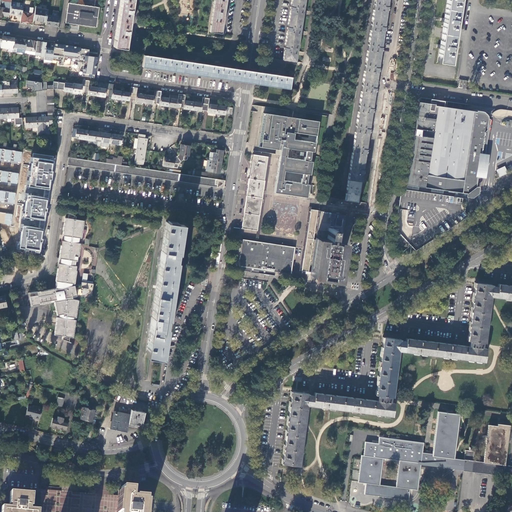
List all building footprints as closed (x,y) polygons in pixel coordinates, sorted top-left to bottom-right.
[(11,1),(11,0),(2,0),(2,3),(5,3),(4,8),(0,6),(0,14),(9,16),(11,1)] [(99,0),(95,0),(94,7),(68,3),(65,22),(70,22),(79,24),(96,26),(99,0)] [(120,0),(113,46),(125,48),(132,0),(120,0)] [(181,14),(186,14),(187,14),(193,14),(193,0),(183,0),(183,3),(186,2),(186,4),(185,10),(181,9),(181,14)] [(214,0),(209,32),(221,33),(226,0),(214,0)] [(291,0),(282,59),(295,61),(304,0),(291,0)] [(374,0),(364,73),(362,84),(360,96),(358,109),(356,121),(355,133),(353,144),(351,160),(349,173),(348,179),(361,181),(362,174),(363,170),(365,153),(366,149),(368,133),(369,128),(371,112),(372,108),(375,91),(375,87),(378,71),(378,67),(381,50),(381,46),(384,29),(385,25),(387,9),(388,5),(388,0),(374,0)] [(438,62),(450,64),(455,35),(459,0),(446,0),(444,19),(442,33),(440,45),(438,62)] [(23,7),(23,3),(11,1),(9,16),(17,17),(17,15),(21,16),(22,12),(23,7)] [(25,7),(23,7),(22,12),(21,21),(32,22),(33,13),(32,13),(33,7),(29,7),(28,13),(25,12),(25,7)] [(48,9),(35,7),(34,20),(46,22),(47,14),(48,9)] [(47,14),(46,22),(45,24),(58,26),(59,16),(47,14)] [(14,37),(2,36),(1,42),(0,47),(8,48),(7,51),(12,52),(12,51),(14,37)] [(27,39),(17,38),(14,37),(12,51),(25,52),(25,50),(27,39)] [(27,39),(25,50),(35,51),(36,41),(27,39)] [(46,42),(36,41),(35,51),(39,52),(40,52),(40,55),(44,56),(46,47),(46,42)] [(49,48),(46,47),(44,56),(44,59),(52,60),(54,43),(50,43),(49,48)] [(81,47),(54,43),(52,63),(56,63),(57,61),(57,66),(70,68),(69,71),(78,72),(78,76),(95,78),(95,75),(96,75),(98,57),(97,57),(98,52),(90,51),(90,49),(81,48),(81,47)] [(142,66),(239,81),(241,69),(237,68),(219,66),(216,65),(199,63),(195,62),(178,60),(174,59),(156,56),(153,56),(144,55),(142,66)] [(253,83),(254,83),(256,71),(254,71),(249,70),(244,70),(241,69),(239,81),(242,81),(248,82),(253,83)] [(256,71),(254,83),(289,88),(291,77),(283,75),(278,75),(262,72),(258,72),(256,71)] [(4,85),(1,85),(2,93),(18,93),(17,80),(11,80),(11,84),(9,85),(4,85)] [(31,87),(32,91),(46,89),(47,89),(47,85),(47,82),(41,82),(27,80),(26,87),(31,87)] [(84,93),(86,80),(83,80),(82,85),(73,84),(72,92),(81,93),(81,92),(84,93)] [(89,86),(90,81),(86,80),(84,93),(88,93),(87,94),(96,96),(97,87),(89,86)] [(63,90),(72,92),(73,84),(64,82),(58,82),(57,88),(64,89),(63,90)] [(96,96),(105,97),(105,96),(108,96),(110,84),(107,83),(107,84),(98,83),(97,87),(96,96)] [(110,84),(108,96),(111,97),(111,98),(120,99),(121,91),(112,90),(113,84),(110,84)] [(121,91),(120,99),(129,100),(129,99),(132,100),(134,87),(131,87),(130,92),(121,91)] [(134,87),(132,100),(136,100),(135,101),(144,102),(145,94),(136,93),(137,88),(134,87)] [(145,94),(144,102),(153,104),(153,103),(156,103),(158,91),(154,90),(154,96),(145,94)] [(158,91),(156,103),(159,104),(159,105),(168,106),(169,98),(160,97),(161,91),(158,91)] [(169,98),(168,106),(177,107),(177,106),(180,107),(182,95),(178,94),(178,96),(169,95),(169,98)] [(182,95),(180,107),(183,107),(183,108),(192,110),(193,102),(184,100),(185,95),(182,95)] [(193,102),(192,110),(201,111),(201,110),(204,110),(206,98),(202,98),(202,103),(193,102)] [(206,98),(204,110),(207,111),(207,112),(216,113),(217,105),(208,104),(209,99),(206,98)] [(475,111),(470,110),(444,107),(445,101),(431,99),(430,104),(419,102),(410,161),(407,161),(407,167),(404,166),(404,171),(408,172),(406,185),(467,193),(466,196),(473,197),(478,193),(480,187),(478,186),(480,176),(485,177),(489,154),(485,153),(491,119),(489,119),(488,117),(488,116),(487,115),(487,114),(486,113),(485,113),(485,112),(484,112),(482,111),(477,110),(477,111),(475,111)] [(217,105),(216,113),(225,115),(225,113),(231,114),(232,108),(226,107),(226,106),(217,105)] [(22,124),(22,117),(19,118),(18,108),(7,108),(7,118),(11,118),(14,118),(15,124),(22,124)] [(307,197),(312,163),(315,142),(293,139),(294,133),(290,132),(290,131),(316,135),(319,121),(263,112),(258,146),(279,149),(279,143),(281,144),(279,158),(274,192),(307,197)] [(52,116),(48,117),(36,117),(37,127),(37,134),(48,134),(48,129),(47,129),(47,127),(48,127),(48,124),(52,123),(52,116)] [(37,127),(36,117),(25,117),(25,128),(37,127)] [(86,139),(88,130),(76,128),(75,135),(79,136),(78,138),(86,139)] [(99,132),(88,130),(86,139),(86,142),(97,144),(98,141),(95,141),(95,138),(98,138),(99,132)] [(110,133),(99,132),(98,138),(101,139),(101,142),(98,141),(97,144),(97,145),(108,146),(109,143),(110,133)] [(122,135),(110,133),(109,143),(120,145),(122,135)] [(145,135),(139,134),(138,139),(136,149),(145,150),(147,138),(144,138),(145,135)] [(179,155),(177,156),(181,162),(184,159),(186,160),(187,159),(188,156),(190,145),(181,144),(179,155)] [(22,152),(0,148),(0,160),(7,162),(17,163),(20,164),(22,152)] [(145,150),(136,149),(134,163),(141,164),(141,161),(144,161),(145,150)] [(213,152),(212,160),(221,162),(223,150),(216,149),(216,152),(213,152)] [(54,156),(33,153),(29,186),(50,189),(52,173),(54,156)] [(257,231),(268,156),(253,154),(245,205),(241,228),(257,231)] [(181,162),(177,156),(175,158),(164,156),(162,166),(173,167),(177,168),(178,164),(181,162)] [(257,233),(258,233),(269,156),(268,156),(257,231),(257,233)] [(76,158),(68,157),(67,164),(72,165),(74,163),(76,165),(78,164),(80,166),(83,164),(85,167),(87,165),(89,167),(92,166),(94,168),(96,166),(98,169),(101,167),(103,170),(106,168),(107,170),(110,168),(112,171),(115,169),(117,172),(119,170),(121,172),(124,170),(126,173),(128,171),(130,174),(133,172),(135,174),(137,172),(139,175),(142,173),(144,176),(146,174),(149,176),(151,174),(153,177),(156,175),(158,178),(160,176),(162,178),(165,176),(167,179),(169,177),(171,180),(174,178),(176,180),(179,179),(181,181),(183,179),(185,182),(188,180),(190,182),(192,181),(194,183),(197,181),(199,184),(201,182),(203,184),(206,183),(208,185),(210,183),(212,186),(215,184),(216,179),(206,177),(194,175),(180,173),(172,172),(169,172),(127,165),(121,165),(106,162),(98,161),(94,161),(92,160),(83,159),(76,158)] [(209,160),(207,159),(206,171),(219,173),(221,162),(212,160),(209,160)] [(496,170),(500,177),(508,173),(505,166),(496,170)] [(18,173),(0,170),(0,181),(4,182),(14,184),(17,184),(18,173)] [(224,188),(225,180),(216,179),(215,184),(217,184),(217,187),(224,188)] [(361,181),(348,179),(347,182),(345,196),(345,200),(358,202),(359,191),(361,181)] [(16,193),(0,190),(0,201),(10,203),(14,203),(16,193)] [(49,198),(27,195),(24,218),(46,221),(49,198)] [(311,209),(318,210),(318,208),(309,207),(303,246),(300,270),(302,270),(311,209)] [(311,272),(320,210),(318,210),(311,209),(302,270),(311,272)] [(346,214),(320,210),(311,272),(310,275),(317,276),(336,279),(346,214)] [(13,214),(0,211),(0,222),(5,223),(11,225),(13,214)] [(92,288),(93,283),(81,282),(81,284),(71,285),(72,283),(73,278),(73,274),(74,274),(75,270),(76,266),(74,265),(75,260),(77,260),(77,256),(76,255),(77,247),(78,247),(79,243),(78,242),(79,237),(78,237),(79,233),(80,233),(82,221),(73,220),(73,218),(66,217),(65,222),(66,222),(64,235),(63,240),(62,240),(61,244),(63,245),(62,249),(61,253),(60,257),(59,257),(57,267),(59,268),(58,276),(57,276),(55,287),(44,289),(41,289),(40,289),(37,289),(37,294),(30,296),(31,305),(54,301),(57,314),(58,314),(58,317),(57,317),(56,318),(55,325),(54,334),(72,337),(77,299),(75,299),(74,297),(84,295),(84,297),(91,298),(91,296),(92,288)] [(146,354),(162,357),(182,224),(166,221),(146,354)] [(44,229),(21,227),(19,250),(41,253),(44,229)] [(295,247),(242,239),(242,244),(238,266),(280,272),(291,273),(295,247)] [(246,271),(274,275),(275,273),(236,267),(239,244),(238,243),(234,266),(236,269),(246,271)] [(242,244),(239,244),(236,267),(275,273),(280,274),(280,272),(238,266),(242,244)] [(496,297),(497,287),(494,286),(492,286),(492,285),(475,283),(467,341),(470,341),(483,342),(485,343),(491,296),(493,297),(496,297)] [(511,286),(503,285),(498,284),(497,287),(496,297),(511,299),(511,286)] [(404,352),(406,341),(402,341),(400,341),(400,339),(383,337),(376,395),(378,396),(391,397),(393,397),(399,351),(401,352),(404,352)] [(483,342),(470,341),(469,346),(462,345),(434,342),(411,339),(406,338),(406,341),(404,352),(484,362),(486,348),(482,348),(483,342)] [(312,407),(313,395),(308,395),(308,394),(291,392),(282,464),(299,466),(307,406),(312,407)] [(391,397),(378,396),(378,398),(378,401),(345,397),(314,393),(313,395),(312,407),(359,412),(392,416),(394,403),(390,402),(390,400),(391,397)] [(57,397),(55,405),(62,407),(64,399),(57,397)] [(39,419),(42,407),(28,404),(26,414),(25,415),(34,417),(33,418),(39,419)] [(83,406),(79,419),(92,423),(96,411),(83,406)] [(113,411),(110,429),(127,432),(128,426),(143,429),(146,412),(131,410),(130,414),(113,411)] [(433,450),(432,456),(453,458),(459,415),(439,412),(433,450)] [(57,419),(52,418),(52,419),(50,426),(65,430),(67,422),(63,420),(64,418),(57,416),(57,419)] [(489,422),(483,462),(505,465),(510,425),(489,422)] [(379,444),(365,442),(364,456),(361,455),(359,483),(366,483),(365,495),(408,500),(409,490),(417,490),(420,463),(421,456),(422,452),(422,449),(423,443),(379,438),(379,444)] [(421,456),(420,463),(431,464),(432,456),(433,450),(422,449),(422,452),(427,452),(426,456),(421,456)] [(474,452),(465,451),(464,459),(473,460),(474,452)] [(453,458),(432,456),(431,464),(430,466),(463,471),(498,475),(503,476),(504,473),(505,465),(483,462),(473,460),(464,459),(453,458)] [(63,490),(73,491),(73,483),(63,483),(63,490)] [(119,491),(119,495),(117,511),(145,511),(146,505),(147,500),(145,500),(146,496),(132,495),(132,488),(121,487),(121,491),(119,491)] [(117,511),(119,495),(113,494),(73,491),(63,490),(46,489),(41,489),(39,508),(39,510),(38,511),(117,511)] [(38,511),(39,510),(32,509),(33,493),(8,491),(7,507),(2,506),(1,511),(38,511)]
